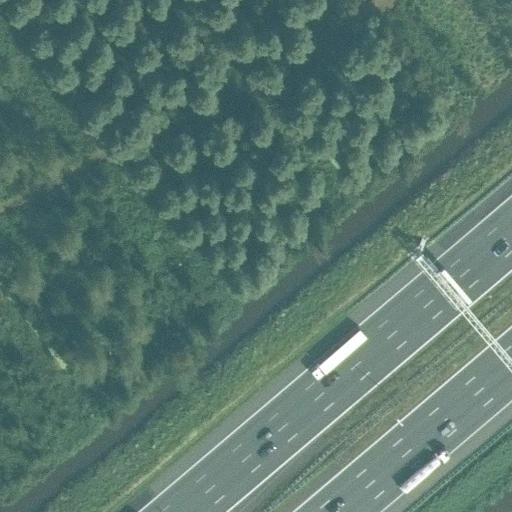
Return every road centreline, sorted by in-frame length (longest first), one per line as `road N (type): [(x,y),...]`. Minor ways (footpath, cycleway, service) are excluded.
road 1 (motorway): [(511,237),(187,511)]
road 2 (motorway): [(337,511),(511,363)]
